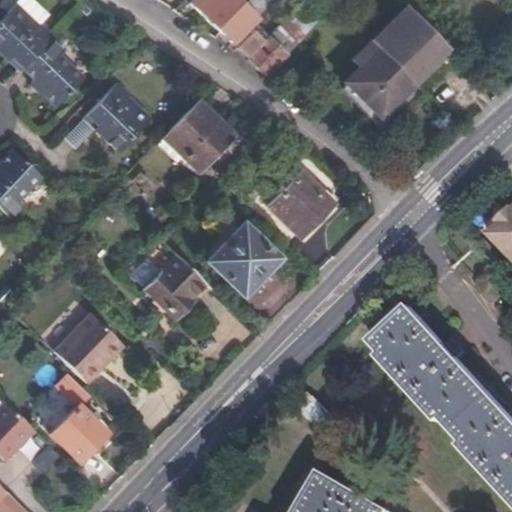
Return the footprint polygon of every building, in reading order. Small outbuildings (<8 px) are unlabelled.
[(40,24),(48,16),(31,0),(19,0),(15,4),(38,26),(40,24)] [(258,19),(238,0),(192,0),(190,2),(233,45),(258,19)] [(236,48),(248,59),(299,2),(301,0),(277,0),(275,3),(278,5),(236,48)] [(261,13),(273,1),(271,0),(248,0),(261,13)] [(247,59),(266,77),(318,20),(299,2),(248,59),(247,59)] [(15,4),(0,20),(0,53),(7,61),(17,50),(28,61),(49,40),(52,36),(40,24),(38,26),(15,4)] [(411,83),(447,48),(405,6),(370,42),(411,83)] [(56,106),(83,77),(60,55),(62,53),(49,40),(28,61),(22,68),(34,80),(31,83),(56,106)] [(378,117),(411,83),(370,42),(351,61),(359,69),(344,84),(345,86),(340,91),(358,108),(363,103),(378,117)] [(22,68),(28,61),(17,50),(7,61),(18,72),(22,68)] [(94,129),(118,152),(150,118),(128,97),(129,95),(117,83),(92,108),(104,119),(94,129)] [(234,135),(197,101),(162,137),(199,172),(234,135)] [(92,108),(83,118),(94,129),(104,119),(92,108)] [(18,200),(40,176),(12,149),(0,162),(0,209),(9,218),(22,203),(18,200)] [(255,186),(233,165),(219,180),(242,201),(255,186)] [(333,203),(299,171),(266,206),(299,238),(333,203)] [(498,220),(499,222),(511,209),(511,206),(498,220)] [(511,209),(499,222),(488,233),(511,257),(511,209)] [(280,258),(244,223),(207,262),(243,296),(280,258)] [(192,298),(206,285),(174,254),(159,270),(150,279),(141,289),(174,320),(194,301),(192,298)] [(128,276),(141,289),(150,279),(159,270),(146,258),(128,276)] [(511,416),(458,359),(465,353),(452,339),(446,345),(410,307),(375,339),(386,352),(381,357),(440,422),(446,417),(468,440),(462,446),(511,500),(511,416)] [(90,314),(53,351),(85,383),(122,346),(90,314)] [(77,404),(87,394),(66,374),(57,385),(77,404)] [(310,393),(298,406),(322,429),(334,416),(310,393)] [(288,400),(283,395),(272,407),(277,412),(288,400)] [(0,457),(4,461),(33,430),(4,402),(0,405),(0,457)] [(79,463),(107,433),(77,404),(49,433),(79,463)] [(392,511),(323,472),(299,511),(392,511)] [(0,511),(26,511),(0,486),(0,511)]
